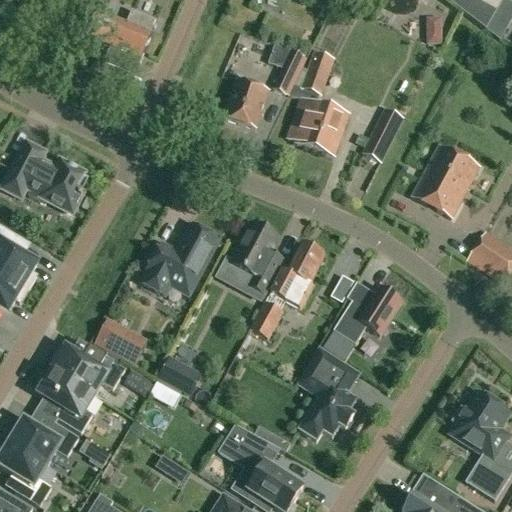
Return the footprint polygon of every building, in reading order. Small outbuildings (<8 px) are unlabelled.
[(441,0),(454,9),(459,0),(441,0)] [(503,2),(499,0),(459,0),(454,9),(485,32),(503,2)] [(126,27),(104,17),(92,44),(109,52),(104,65),(128,75),(133,62),(140,65),(151,39),(149,37),(155,24),(133,14),(126,27)] [(508,25),(495,16),(486,32),(499,42),(508,25)] [(285,98),(287,93),(290,95),(294,87),(296,83),(306,61),(290,54),(283,68),(272,92),(285,98)] [(333,63),(313,55),(307,73),(303,72),(297,88),(310,95),(321,99),(333,63)] [(235,83),(222,122),(255,132),(268,94),(235,83)] [(346,119),(301,103),(287,143),(297,147),(296,149),(332,161),(346,119)] [(361,156),(380,167),(403,122),(383,112),(363,152),(361,156)] [(47,154),(27,144),(7,183),(32,195),(30,199),(45,207),(47,203),(74,217),(86,194),(83,193),(89,181),(85,178),(87,175),(61,161),(57,169),(43,162),(47,154)] [(478,169),(439,148),(411,201),(450,222),(478,169)] [(266,301),(286,265),(273,258),(281,244),(252,228),(230,269),(253,281),(248,291),(266,301)] [(18,241),(0,229),(0,276),(28,293),(37,279),(32,276),(37,267),(12,252),(18,241)] [(142,289),(166,301),(174,286),(192,296),(218,245),(216,244),(218,240),(199,230),(197,234),(192,231),(178,258),(162,250),(142,289)] [(511,269),(511,254),(484,236),(466,263),(501,286),(511,269)] [(290,263),(270,299),(280,305),(285,308),(299,315),(313,291),(309,289),(324,263),(301,250),(293,264),(290,263)] [(28,293),(0,276),(0,306),(10,313),(15,304),(20,308),(28,293)] [(363,314),(351,307),(333,336),(354,349),(366,332),(380,341),(401,307),(396,304),(398,301),(384,292),(382,295),(377,292),(363,314)] [(283,316),(282,316),(266,307),(250,334),(268,344),(283,316)] [(147,345),(120,330),(106,322),(93,347),(133,369),(147,345)] [(52,376),(92,400),(100,387),(113,394),(125,373),(96,356),(89,368),(65,354),(65,355),(60,351),(52,364),(57,367),(52,376)] [(359,377),(318,351),(293,391),(294,392),(302,380),(323,393),(298,434),(316,445),(322,435),(332,441),(339,429),(344,433),(347,428),(346,426),(348,423),(350,423),(353,419),(348,415),(355,404),(330,387),(342,367),(359,378),(359,377)] [(203,378),(170,361),(170,360),(158,383),(190,402),(203,378)] [(92,400),(52,376),(47,384),(43,381),(35,394),(39,397),(39,398),(63,413),(57,424),(81,438),(92,419),(84,414),(92,400)] [(135,396),(145,402),(153,389),(143,382),(135,396)] [(457,428),(451,438),(482,458),(465,486),(494,505),(511,476),(511,475),(493,463),(508,441),(497,434),(508,417),(476,397),(466,414),(460,411),(451,425),(457,428)] [(42,436),(23,424),(21,426),(17,424),(9,436),(14,438),(9,446),(47,470),(56,456),(66,462),(78,442),(49,424),(42,436)] [(262,444),(235,428),(217,456),(255,481),(242,501),(258,511),(272,511),(273,511),(289,511),(302,493),(264,469),(266,466),(253,457),(262,444)] [(47,470),(9,446),(4,454),(0,451),(0,471),(22,485),(15,496),(39,511),(52,491),(39,483),(47,470)] [(109,458),(96,450),(88,464),(101,472),(109,458)] [(176,469),(162,461),(155,471),(169,480),(176,469)] [(472,511),(474,511),(438,488),(427,506),(413,497),(411,501),(408,505),(405,511),(404,511),(403,511),(472,511)] [(0,511),(30,511),(7,497),(0,508),(0,511)] [(108,511),(112,507),(99,499),(90,511),(108,511)] [(242,511),(223,499),(214,511),(242,511)]
